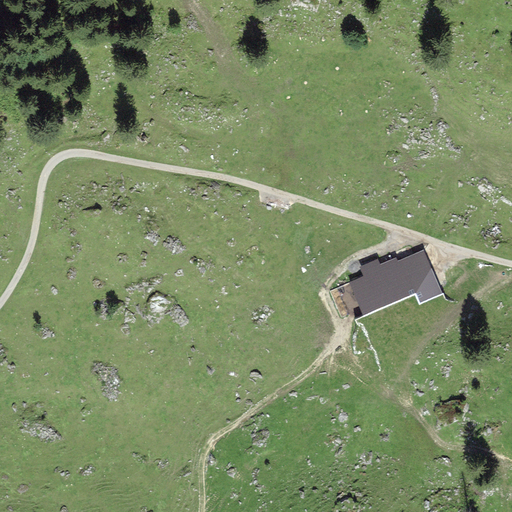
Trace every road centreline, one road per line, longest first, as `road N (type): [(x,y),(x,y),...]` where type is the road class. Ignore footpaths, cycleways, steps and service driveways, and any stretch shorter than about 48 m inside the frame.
road 1 (track): [(511,264),(223,177),(86,153),(63,155),(47,169),(28,254),(0,305)]
road 2 (track): [(200,511),(211,443),(332,342),(332,279),(357,258),(415,236)]
